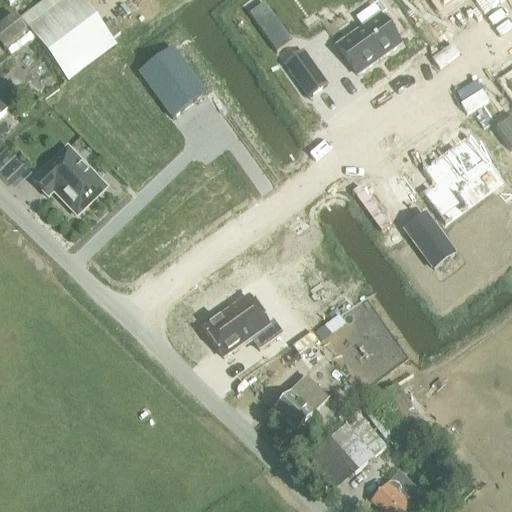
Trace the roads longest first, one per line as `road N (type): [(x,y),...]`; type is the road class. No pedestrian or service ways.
road 1 (residential): [(128,322),(511,38)]
road 2 (unclassified): [(327,511),(128,322)]
road 3 (unclassified): [(128,322),(0,197)]
